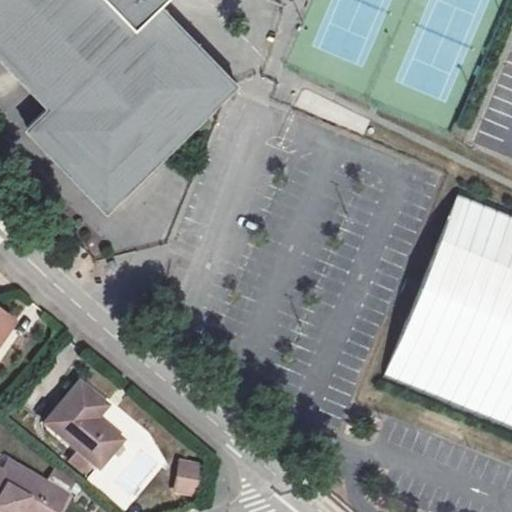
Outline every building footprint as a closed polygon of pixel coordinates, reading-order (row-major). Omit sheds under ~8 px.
[(0,0),(0,23),(65,89),(60,93),(85,118),(89,114),(99,125),(106,117),(111,123),(117,118),(111,112),(119,105),(109,95),(120,84),(122,86),(164,44),(158,38),(165,31),(146,12),(159,0),(0,0)] [(511,209),(462,188),(385,380),(511,433),(511,209)] [(0,334),(11,318),(0,310),(0,334)] [(86,460),(95,467),(118,439),(92,416),(101,405),(76,383),(43,423),(75,450),(86,460)] [(86,460),(75,450),(66,460),(78,470),(86,460)] [(0,511),(20,511),(23,508),(29,511),(57,511),(67,495),(7,461),(1,471),(0,473),(0,511)] [(201,466),(178,462),(173,492),(197,496),(201,466)] [(55,468),(49,479),(70,491),(76,480),(55,468)]
